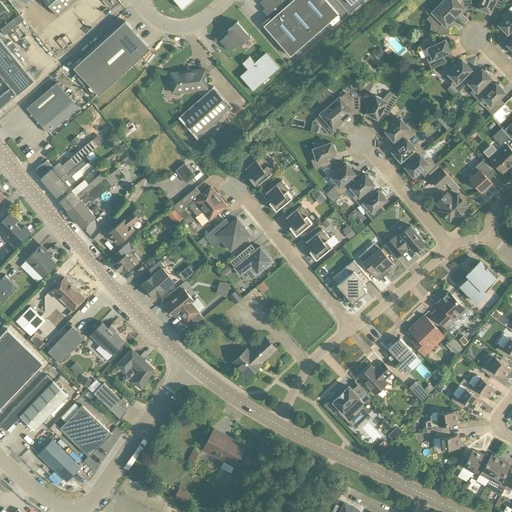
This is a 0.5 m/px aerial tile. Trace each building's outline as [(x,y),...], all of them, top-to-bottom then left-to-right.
[(0,0),(0,17),(9,10),(0,0)] [(43,0),(58,16),(75,0),(43,0)] [(193,0),(174,0),(182,9),(193,0)] [(261,0),(259,2),(265,8),(262,10),(270,19),(292,0),(261,0)] [(263,25),(290,56),(338,14),(325,0),(292,0),(270,19),(263,25)] [(440,2),(455,17),(456,17),(453,14),(457,9),(460,12),(463,9),(464,10),(470,9),(471,10),(472,9),(470,0),(444,0),(441,3),(440,2)] [(503,0),(480,0),(481,0),(478,8),(480,9),(479,9),(479,10),(487,14),(487,13),(487,12),(490,13),(494,3),(501,5),(503,0)] [(454,18),(455,17),(440,2),(439,2),(441,4),(432,13),(433,14),(428,19),(433,24),(432,32),(430,32),(447,35),(447,33),(446,32),(447,27),(447,26),(450,23),(447,20),(451,15),(454,18)] [(511,11),(511,12),(508,9),(501,16),(504,19),(498,25),(507,34),(511,29),(511,11)] [(0,29),(4,35),(24,20),(19,14),(0,29)] [(99,95),(143,55),(150,49),(125,21),(73,67),(81,76),(98,94),(99,95)] [(241,44),(250,37),(237,22),(228,29),(230,32),(220,40),(230,51),(239,43),(241,44)] [(406,29),(406,30),(400,35),(399,35),(405,42),(412,36),(406,29)] [(0,75),(4,81),(22,67),(0,39),(0,75)] [(437,43),(436,40),(427,44),(428,48),(427,48),(430,55),(426,58),(431,69),(446,62),(445,61),(443,62),(440,57),(450,52),(449,50),(450,49),(451,50),(451,49),(447,41),(447,42),(446,42),(445,40),(437,43)] [(384,54),(379,48),(373,54),(378,59),(384,54)] [(279,67),(266,52),(254,63),(249,57),(242,63),(247,69),(240,76),(253,91),(279,67)] [(468,83),(463,78),(471,70),(462,61),(456,67),(453,64),(446,71),(449,73),(448,74),(453,80),(451,84),(458,92),(468,83)] [(22,67),(4,81),(10,87),(0,95),(0,108),(34,81),(22,67)] [(172,92),(207,88),(205,69),(170,73),(172,92)] [(482,97),(488,91),(483,87),(491,79),(489,77),(490,76),(491,76),(484,69),(484,70),(483,71),(482,69),(468,83),(473,88),(470,93),(478,101),(482,97)] [(77,79),(94,98),(98,94),(81,76),(77,79)] [(48,132),(76,108),(78,106),(57,81),(26,107),(48,132)] [(488,91),(482,97),(487,102),(484,107),(492,115),(504,104),(503,103),(501,105),(497,101),(505,93),(503,91),(504,90),(505,90),(498,84),(497,85),(496,83),(488,91)] [(197,136),(230,108),(214,89),(181,117),(197,136)] [(388,115),(398,97),(389,92),(382,99),(375,96),(375,97),(371,95),(367,104),(370,106),(366,113),(368,114),(368,115),(367,115),(375,120),(375,119),(375,118),(377,119),(382,111),(387,114),(387,115),(388,115)] [(328,103),(343,120),(340,117),(346,112),(348,115),(352,113),(352,114),(359,113),(359,114),(360,114),(359,96),(359,98),(351,98),(347,93),(341,98),(340,96),(330,105),(329,103),(328,103)] [(235,97),(233,97),(233,115),(241,115),(241,104),(236,104),(235,97)] [(342,121),(343,120),(328,103),(328,104),(329,105),(319,114),(321,115),(315,120),(320,125),(318,133),(316,133),(333,137),(334,135),(333,135),(334,129),(334,128),(337,125),(334,122),(339,118),(342,121)] [(435,117),(441,123),(445,120),(439,113),(435,117)] [(407,139),(414,133),(417,131),(410,122),(405,124),(400,119),(399,120),(397,117),(389,123),(392,126),(385,131),(394,141),(402,134),(407,139)] [(124,140),(137,130),(130,121),(117,131),(124,140)] [(511,123),(504,131),(501,128),(511,140),(511,123)] [(500,146),(509,138),(501,129),(492,137),(500,146)] [(414,160),(420,154),(424,151),(417,142),(420,140),(414,133),(407,139),(392,152),(394,154),(393,154),(392,154),(398,161),(399,160),(400,162),(409,154),(414,160)] [(54,166),(55,167),(53,167),(47,159),(35,170),(37,173),(49,187),(74,167),(81,160),(85,156),(104,141),(99,135),(92,141),(91,139),(61,165),(59,162),(54,166)] [(462,140),(457,135),(453,139),(457,144),(462,140)] [(75,144),(80,140),(76,136),(71,140),(75,144)] [(323,145),(322,141),(313,145),(314,148),(313,149),(315,156),(311,159),(315,170),(330,164),(330,163),(327,164),(325,158),(335,155),(335,153),(336,152),(337,152),(334,144),(333,144),(332,145),(331,142),(323,145)] [(502,173),(511,164),(511,150),(506,144),(490,159),(502,173)] [(127,156),(125,153),(123,154),(119,149),(115,153),(119,159),(120,158),(122,160),(127,156)] [(294,160),(289,154),(284,157),(290,163),(294,160)] [(420,154),(414,160),(405,167),(406,169),(406,170),(405,169),(405,170),(411,177),(411,176),(412,175),(413,176),(422,169),(425,174),(423,176),(424,176),(436,166),(430,158),(425,160),(420,154)] [(72,175),(77,171),(89,161),(85,156),(81,160),(74,167),(49,187),(57,196),(69,185),(65,180),(72,175)] [(272,174),(266,167),(269,165),(261,156),(245,169),(245,170),(247,169),(251,174),(251,173),(253,175),(249,178),(256,187),(272,174)] [(481,192),(492,183),(487,177),(493,172),(482,160),(471,171),(474,174),(469,179),(481,192)] [(186,183),(195,175),(185,163),(176,170),(186,183)] [(340,196),(350,187),(346,182),(355,174),(346,164),(340,170),(337,167),(330,173),(332,176),(331,177),(336,182),(333,187),(337,192),(339,195),(340,196)] [(99,181),(67,208),(75,218),(81,224),(93,214),(88,208),(88,207),(85,203),(91,198),(93,200),(107,189),(125,175),(119,167),(105,178),(105,177),(99,181)] [(459,188),(442,169),(431,179),(439,188),(445,182),(454,193),(459,188)] [(99,181),(105,177),(102,173),(89,183),(88,184),(84,180),(72,189),(60,200),(67,208),(99,181)] [(363,203),(369,197),(365,192),(374,185),(372,183),(373,182),(374,182),(368,175),(367,175),(368,176),(367,176),(365,175),(350,187),(355,193),(352,197),(359,206),(363,203)] [(292,198),(286,192),(289,190),(281,180),(265,194),(266,194),(267,193),(271,198),(273,200),(269,203),(276,211),(292,198)] [(173,206),(179,214),(185,209),(189,206),(197,216),(195,217),(202,226),(226,206),(211,187),(201,195),(196,188),(173,206)] [(312,195),(316,199),(322,194),(318,189),(312,195)] [(369,197),(363,203),(368,208),(365,212),(372,221),(385,210),(384,210),(382,212),(378,207),(387,200),(385,198),(386,197),(386,198),(387,197),(381,190),(380,191),(381,191),(380,192),(378,190),(369,197)] [(467,205),(465,203),(457,194),(452,199),(447,193),(436,203),(441,209),(439,210),(440,211),(449,221),(454,217),(465,207),(467,205)] [(145,211),(156,202),(149,194),(138,203),(145,211)] [(312,223),(307,216),(309,214),(301,205),(285,218),(286,219),(287,218),(291,223),(291,222),(293,224),(289,227),(296,236),(312,223)] [(352,212),(359,219),(364,215),(358,207),(352,212)] [(190,216),(185,209),(179,214),(184,220),(190,216)] [(15,248),(31,232),(10,212),(0,223),(0,230),(5,235),(4,237),(15,248)] [(130,224),(138,218),(134,213),(133,212),(108,233),(117,243),(134,229),(130,224)] [(217,235),(222,241),(230,251),(250,235),(237,218),(229,224),(225,219),(204,236),(208,241),(217,235)] [(424,243),(418,235),(418,232),(415,229),(412,228),(410,226),(396,237),(395,236),(385,244),(397,258),(407,250),(405,248),(407,247),(410,247),(414,251),(424,243)] [(355,234),(349,227),(345,231),(350,238),(355,234)] [(332,247),(327,241),(329,238),(322,229),(305,242),(306,243),(307,242),(311,247),(312,247),(313,249),(309,252),(316,260),(332,247)] [(207,242),(203,238),(197,242),(201,247),(207,242)] [(123,273),(135,263),(127,254),(132,250),(130,247),(133,244),(130,240),(113,254),(118,260),(115,262),(123,273)] [(251,244),(230,262),(235,267),(234,268),(240,276),(245,272),(251,267),(257,275),(273,262),(260,246),(255,250),(251,244)] [(43,277),(56,264),(49,257),(51,255),(40,245),(26,260),(43,277)] [(381,272),(385,276),(396,267),(393,263),(393,261),(391,258),(388,258),(380,248),(372,255),(366,249),(358,256),(376,277),(381,272)] [(147,263),(151,267),(157,262),(154,258),(147,263)] [(154,298),(170,285),(174,282),(162,268),(164,266),(159,260),(149,269),(153,274),(142,284),(145,287),(143,288),(144,291),(147,295),(150,297),(152,295),(154,298)] [(360,295),(361,296),(366,292),(365,290),(366,290),(363,286),(370,280),(354,260),(345,267),(350,274),(337,285),(344,294),(345,293),(352,301),(360,295)] [(486,268),(480,262),(471,270),(472,271),(467,275),(469,277),(460,286),(476,303),(477,302),(487,292),(483,288),(489,283),(492,286),(498,276),(499,276),(487,267),(486,268)] [(227,264),(221,269),(225,274),(231,269),(227,264)] [(189,266),(179,272),(183,278),(193,272),(189,266)] [(0,304),(17,287),(5,275),(0,279),(0,304)] [(72,310),(85,297),(64,278),(52,291),(72,310)] [(226,297),(228,288),(218,286),(216,294),(226,297)] [(198,312),(191,303),(194,301),(184,290),(165,306),(173,315),(179,311),(183,315),(182,316),(187,322),(198,312)] [(456,312),(462,306),(449,292),(437,303),(441,307),(442,309),(441,309),(434,316),(432,313),(431,314),(445,328),(459,315),(456,312)] [(30,335),(44,321),(30,307),(15,321),(30,335)] [(424,355),(427,352),(444,336),(424,315),(415,323),(419,327),(412,333),(415,336),(410,341),(424,355)] [(496,320),(490,316),(487,321),(492,325),(496,320)] [(113,333),(102,322),(90,335),(100,344),(95,349),(107,360),(113,354),(125,341),(114,331),(113,333)] [(60,364),(84,338),(72,327),(47,352),(60,364)] [(7,329),(0,336),(0,408),(43,363),(7,329)] [(276,347),(264,335),(257,341),(256,340),(248,347),(234,360),(248,376),(261,364),(260,363),(276,347)] [(464,346),(468,342),(463,336),(458,340),(464,346)] [(456,354),(462,349),(452,338),(446,344),(456,354)] [(511,339),(510,338),(503,348),(499,345),(495,350),(505,357),(509,353),(511,355),(511,339)] [(414,354),(401,340),(394,347),(392,345),(388,349),(392,354),(388,358),(400,371),(409,363),(407,361),(414,354)] [(154,369),(132,349),(117,365),(125,372),(132,364),(140,372),(133,382),(141,388),(154,369)] [(408,363),(413,369),(423,360),(418,354),(408,363)] [(510,368),(495,357),(488,367),(484,364),(480,369),(491,377),(494,372),(502,378),(504,376),(505,377),(509,371),(508,370),(510,368)] [(397,377),(383,363),(378,368),(379,369),(376,372),(371,366),(359,377),(375,394),(387,383),(384,380),(392,372),(397,378),(397,377)] [(47,375),(0,423),(0,424),(6,431),(20,416),(53,381),(47,375)] [(459,384),(465,389),(476,396),(479,392),(487,398),(489,396),(490,397),(495,391),(493,390),(495,388),(480,377),(473,387),(463,379),(459,384)] [(88,387),(90,382),(82,378),(80,383),(88,387)] [(95,392),(102,384),(97,379),(89,387),(95,392)] [(68,395),(53,381),(20,416),(35,430),(68,395)] [(340,414),(354,429),(369,415),(361,407),(370,398),(355,381),(354,382),(359,386),(353,391),(349,387),(344,392),(343,391),(338,396),(338,397),(333,402),(337,407),(336,408),(341,413),(339,415),(339,416),(340,414)] [(422,401),(429,395),(428,394),(424,390),(417,382),(410,388),(422,401)] [(121,399),(104,383),(94,393),(120,418),(128,407),(125,404),(127,401),(123,397),(121,399)] [(481,400),(476,396),(465,389),(458,398),(454,395),(450,400),(461,408),(464,403),(472,409),(475,405),(476,406),(481,400)] [(418,404),(418,401),(416,398),(413,398),(410,400),(410,404),(412,406),(416,406),(418,404)] [(89,456),(111,433),(82,405),(60,429),(54,424),(50,428),(59,436),(63,432),(89,456)] [(434,432),(447,431),(446,425),(456,424),(456,421),(458,421),(457,414),(455,414),(455,411),(437,413),(437,412),(433,412),(430,416),(430,420),(427,421),(426,423),(427,433),(434,432)] [(246,446),(214,429),(203,449),(225,460),(222,466),(232,471),(246,446)] [(447,431),(434,432),(435,438),(440,438),(441,450),(459,448),(459,445),(461,445),(460,438),(458,438),(458,436),(448,437),(447,431)] [(384,441),(389,446),(394,441),(390,436),(384,441)] [(67,482),(81,467),(52,439),(38,454),(67,482)] [(474,472),(481,461),(484,455),(477,451),(476,453),(472,451),(467,459),(462,456),(456,467),(457,468),(454,472),(458,474),(460,470),(461,471),(464,466),(474,472)] [(474,472),(489,480),(501,459),(494,455),(493,456),(491,455),(486,464),(481,461),(474,472)] [(504,489),(511,478),(505,475),(510,466),(508,464),(509,463),(501,459),(489,480),(499,486),(504,489)] [(186,504),(191,494),(179,488),(174,498),(186,504)]
